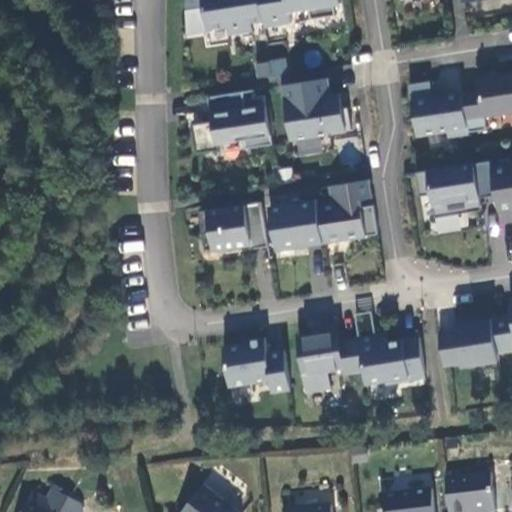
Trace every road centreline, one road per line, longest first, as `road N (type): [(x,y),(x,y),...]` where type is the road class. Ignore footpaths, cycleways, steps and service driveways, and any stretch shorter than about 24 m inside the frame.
road 1 (residential): [(407,291),(196,325),(170,321),(149,281),(147,0)]
road 2 (residential): [(376,64),(407,291)]
